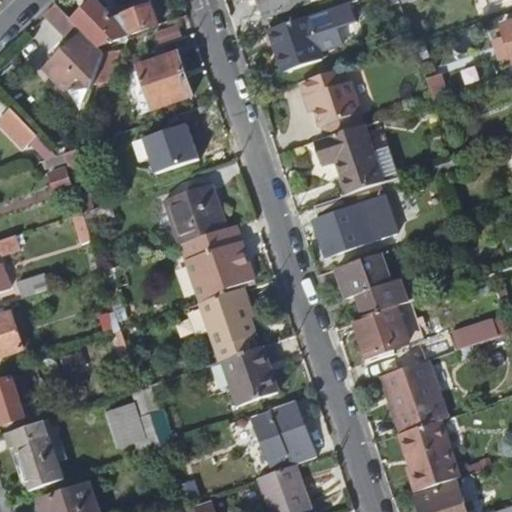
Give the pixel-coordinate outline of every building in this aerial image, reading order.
[(150,0),(122,10),(130,35),(160,26),(151,0),(150,0)] [(260,0),(267,18),(321,0),(260,0)] [(380,0),(385,11),(401,5),(399,0),(380,0)] [(76,21),(103,47),(130,35),(122,10),(109,15),(96,1),(76,21)] [(269,31),(284,73),(323,60),(320,53),(344,45),(339,28),(357,21),(351,3),(269,31)] [(76,42),(49,70),(69,89),(82,77),(95,90),(103,68),(108,55),(101,48),(75,22),(59,6),(58,5),(47,16),(71,40),(73,39),(76,42)] [(511,23),(502,27),(511,56),(511,23)] [(193,98),(178,54),(139,68),(154,112),(193,98)] [(311,97),(322,127),(363,114),(352,81),(348,83),(343,69),(302,83),(306,98),(311,97)] [(13,106),(0,118),(0,123),(24,149),(40,135),(13,106)] [(180,139),(182,148),(155,157),(162,177),(216,158),(201,116),(207,114),(205,108),(156,124),(158,130),(180,122),(185,138),(180,139)] [(338,163),(344,179),(349,195),(359,192),(399,178),(385,138),(371,143),(366,126),(314,143),(323,168),(338,163)] [(511,140),(500,145),(511,180),(511,140)] [(432,168),(436,180),(457,173),(453,160),(432,168)] [(73,188),(67,169),(50,175),(56,194),(73,188)] [(335,181),(341,198),(349,195),(344,179),(335,181)] [(166,202),(181,246),(229,230),(213,186),(166,202)] [(315,207),(333,256),(389,238),(375,199),(363,203),(359,192),(349,195),(341,198),(315,207)] [(79,198),(84,215),(95,211),(90,195),(79,198)] [(84,215),(89,228),(117,219),(113,205),(95,211),(84,215)] [(181,246),(202,305),(212,302),(227,296),(225,290),(255,280),(237,227),(229,230),(181,246)] [(0,297),(12,293),(3,269),(0,270),(0,256),(20,249),(17,238),(0,243),(0,297)] [(335,271),(346,302),(355,298),(363,320),(398,308),(408,305),(400,283),(391,286),(380,256),(335,271)] [(212,302),(232,360),(266,348),(268,347),(254,307),(260,304),(254,287),(227,296),(212,302)] [(356,322),(368,358),(410,344),(398,308),(363,320),(356,322)] [(0,318),(0,358),(23,351),(11,315),(0,318)] [(450,337),(455,353),(474,346),(496,339),(490,324),(450,337)] [(455,353),(463,378),(468,377),(472,389),(487,383),(474,346),(455,353)] [(227,361),(236,386),(232,388),(239,410),(281,395),(266,348),(232,360),(227,361)] [(131,357),(135,370),(144,367),(139,354),(131,357)] [(399,402),(390,405),(401,437),(441,423),(449,420),(429,362),(389,376),(399,402)] [(0,382),(0,414),(4,427),(24,420),(18,398),(28,395),(22,376),(0,382)] [(380,378),(390,405),(399,402),(389,376),(380,378)] [(257,421),(277,475),(297,468),(319,460),(308,429),(302,430),(297,417),(303,415),(298,402),(272,411),(274,416),(257,421)] [(108,415),(119,449),(145,441),(149,453),(161,448),(160,446),(151,418),(139,422),(134,407),(108,415)] [(151,418),(160,446),(173,441),(164,414),(151,418)] [(297,417),(302,430),(308,429),(303,415),(297,417)] [(17,449),(31,492),(70,479),(50,422),(6,436),(11,451),(17,449)] [(401,437),(420,492),(455,480),(459,478),(441,423),(401,437)] [(145,454),(152,476),(169,470),(161,448),(149,453),(145,454)] [(259,481),(269,511),(307,511),(311,511),(297,468),(277,475),(259,481)] [(459,478),(455,480),(457,486),(458,489),(491,478),(488,469),(459,478)] [(42,503),(44,511),(99,511),(91,486),(42,503)] [(417,499),(421,511),(466,511),(458,489),(457,486),(417,499)]
